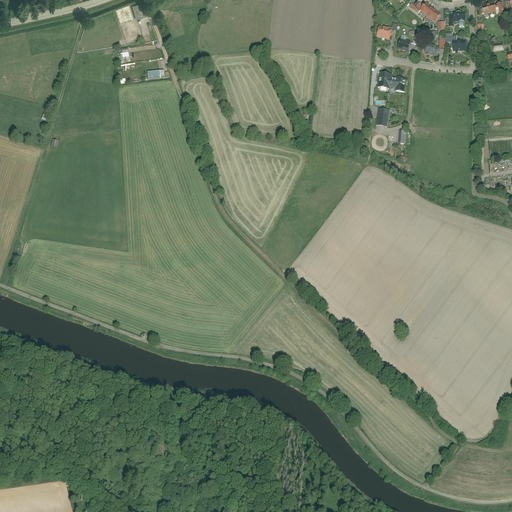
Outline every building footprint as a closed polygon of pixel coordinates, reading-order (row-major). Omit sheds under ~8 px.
[(416,6),(412,3),(409,6),(418,14),(420,11),(419,10),(423,5),(419,2),(416,6)] [(143,3),(133,7),(138,20),(148,17),(143,3)] [(419,10),(420,11),(435,23),(441,15),(436,11),(429,6),(425,3),(423,5),(419,10)] [(494,5),(482,8),(484,16),(485,19),(489,18),(489,16),(495,14),(496,15),(498,15),(500,20),(506,18),(503,6),(502,3),(494,5)] [(465,14),(454,14),(454,22),(459,22),(459,28),(464,28),(464,22),(465,22),(465,14)] [(392,29),(379,26),(376,37),(389,40),(391,31),(392,29)] [(414,36),(413,44),(417,45),(419,33),(409,31),(408,35),(414,36)] [(452,35),(446,35),(446,43),(451,43),(451,42),(457,42),(457,37),(452,37),(452,35)] [(400,40),(398,50),(409,52),(411,42),(400,40)] [(152,48),(151,41),(128,45),(129,52),(152,48)] [(466,43),(453,43),(453,52),(466,52),(466,43)] [(424,52),(423,53),(424,56),(428,54),(436,57),(439,49),(428,45),(424,52)] [(379,73),(377,89),(389,91),(389,88),(395,89),(395,92),(404,93),(406,79),(392,78),(392,75),(379,73)] [(389,112),(379,110),(376,127),(386,128),(389,112)] [(44,115),(42,121),(48,124),(50,118),(44,115)] [(54,140),(52,147),(57,149),(60,142),(54,140)]
